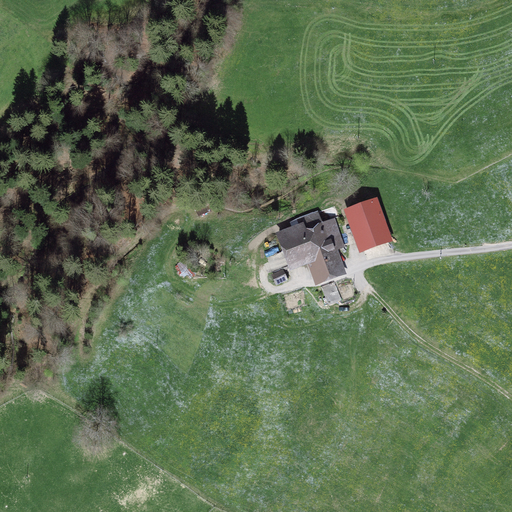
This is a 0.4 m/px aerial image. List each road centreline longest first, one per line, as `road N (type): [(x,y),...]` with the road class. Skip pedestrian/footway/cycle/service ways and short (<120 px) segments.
road 1 (track): [(335,312),(360,298),(353,269),(511,248)]
road 2 (track): [(361,282),(414,335),(511,398)]
